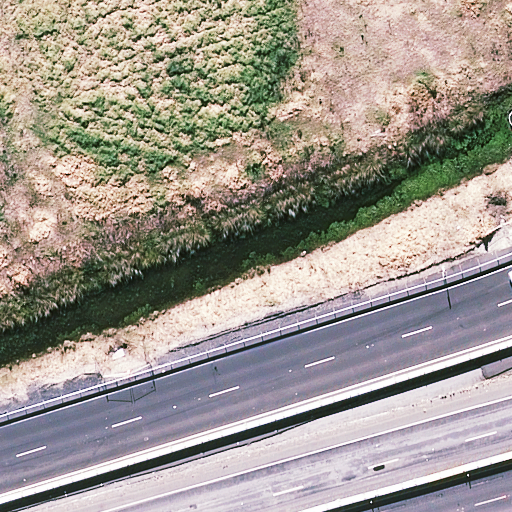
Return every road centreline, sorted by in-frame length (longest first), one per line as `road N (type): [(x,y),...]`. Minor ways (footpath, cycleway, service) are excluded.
road 1 (trunk): [(0,486),(511,321)]
road 2 (trunk): [(511,438),(339,511)]
